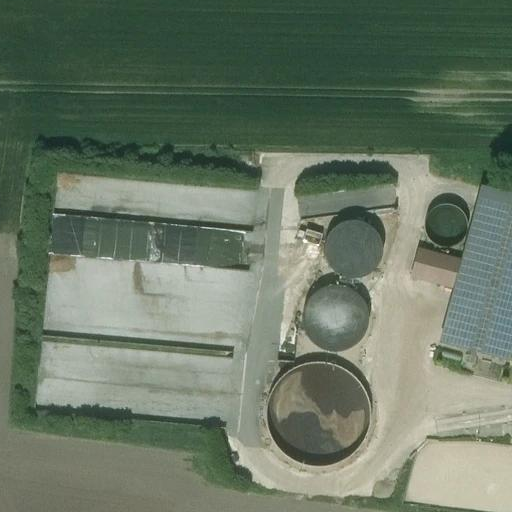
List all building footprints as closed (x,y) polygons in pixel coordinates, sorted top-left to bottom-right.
[(66,188),(65,214),(79,214),(80,188),(66,188)] [(511,197),(485,190),(444,345),(505,361),(511,336),(511,197)] [(453,208),(448,207),(443,206),(439,207),(436,208),(432,210),(429,212),(427,216),(425,218),(424,220),(423,222),(423,225),(422,229),(423,233),(424,236),(426,239),(428,242),(431,245),(434,247),(437,249),(442,250),(445,250),(449,249),(454,248),(457,245),(460,243),(463,239),(464,236),(465,233),(466,230),(466,228),(465,225),(465,223),(464,221),(462,216),(459,213),(457,210),(453,208)] [(359,229),(354,228),(349,228),(344,229),(339,230),(335,233),(332,235),(328,238),(325,243),(324,246),(323,250),(322,254),(322,257),(322,261),(323,264),(323,266),(324,269),(327,273),(330,277),(333,280),(336,282),(339,284),(342,285),(347,286),(352,286),(357,286),(361,284),(365,282),(370,279),(374,275),(376,273),(377,270),(379,265),(380,261),(380,256),(380,253),(379,250),(379,247),(377,244),(375,241),(373,238),(370,235),(368,233),(365,231),(363,230),(359,229)] [(464,264),(417,251),(410,278),(457,290),(464,264)] [(340,293),(333,292),(327,293),(322,295),(318,297),(314,299),(311,302),(309,304),(307,306),(305,309),(304,312),(302,316),(302,318),(301,321),(301,326),(301,330),(302,333),(303,337),(304,339),(306,343),(309,348),(312,350),(314,352),(317,354),(321,356),(326,357),(334,359),(342,357),(347,355),(350,354),(353,352),(355,350),(358,348),(360,345),(362,342),(364,338),(365,335),(366,332),(366,329),(366,325),(366,320),(366,318),(364,314),(363,311),(361,307),(357,302),(353,299),(350,297),(347,296),(344,294),(340,293)] [(323,368),(316,367),(307,368),(302,370),(298,371),(293,373),(288,376),(283,380),(279,384),(276,388),(272,393),(269,399),(268,402),(266,407),(265,411),(265,416),(265,421),(265,425),(265,429),(267,434),(268,438),(269,441),(271,445),(274,450),(278,456),(283,460),(286,463),(290,465),(295,468),(301,471),(308,472),(315,473),(321,473),(328,472),(333,471),(338,469),(342,467),(345,465),(350,462),(355,458),(359,453),(363,447),(367,440),(368,435),(369,431),(370,427),(371,420),(370,413),(369,408),(368,404),(366,399),(364,395),(362,391),(359,387),(355,383),(350,378),(345,375),(340,372),(334,370),(330,369),(323,368)]
